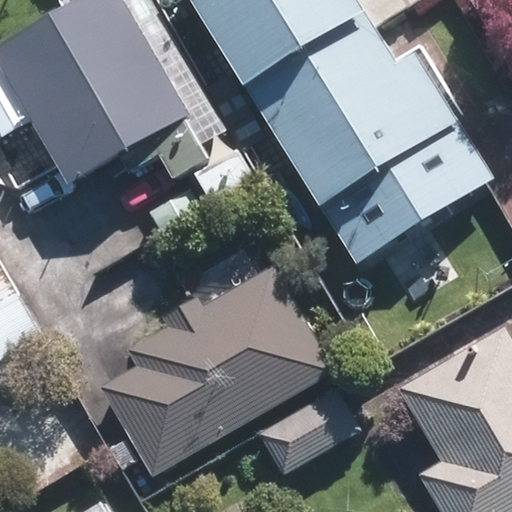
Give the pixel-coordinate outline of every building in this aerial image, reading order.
[(93,0),(71,0),(0,46),(0,87),(60,178),(165,109),(93,0)] [(346,0),(185,0),(344,261),(462,190),(346,0)] [(238,256),(59,351),(122,469),(302,373),(238,256)] [(0,360),(36,340),(0,275),(0,360)] [(511,397),(482,348),(392,402),(429,463),(397,482),(415,511),(497,511),(511,504),(511,397)] [(361,434),(335,391),(257,436),(283,480),(361,434)]
